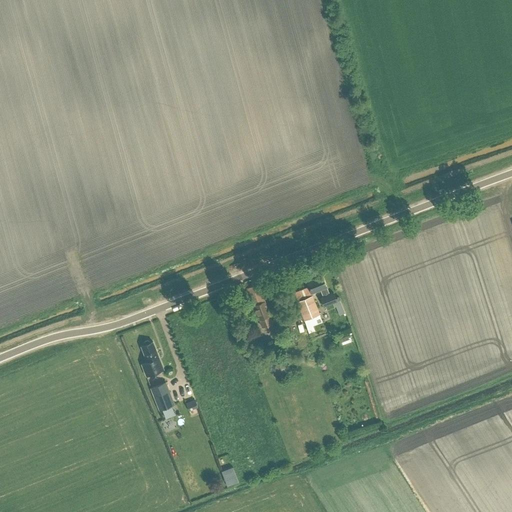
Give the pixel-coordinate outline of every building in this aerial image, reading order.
[(326,287),(322,275),(306,281),(311,293),(320,289),(323,296),(320,297),(324,306),(333,302),(337,301),(336,298),(333,292),(329,294),(326,287)] [(247,288),(252,304),(253,305),(254,305),(262,326),(273,322),(259,283),(257,284),(247,288)] [(320,313),(312,294),(296,301),(304,320),(320,313)] [(337,301),(333,302),(335,307),(343,304),(340,296),(336,298),(337,301)] [(249,314),(241,317),(243,324),(245,323),(246,325),(249,323),(249,322),(252,320),(249,314)] [(296,341),(290,322),(285,324),(291,343),(296,341)] [(150,342),(149,341),(147,340),(144,341),(143,343),(144,345),(141,346),(147,361),(141,364),(146,375),(159,370),(155,359),(159,357),(152,341),(150,342)] [(273,345),(276,353),(285,350),(282,342),(273,345)] [(166,382),(150,388),(159,411),(175,405),(166,382)] [(186,403),(189,411),(198,408),(195,399),(186,403)] [(232,466),(221,471),(227,485),(238,481),(232,466)]
